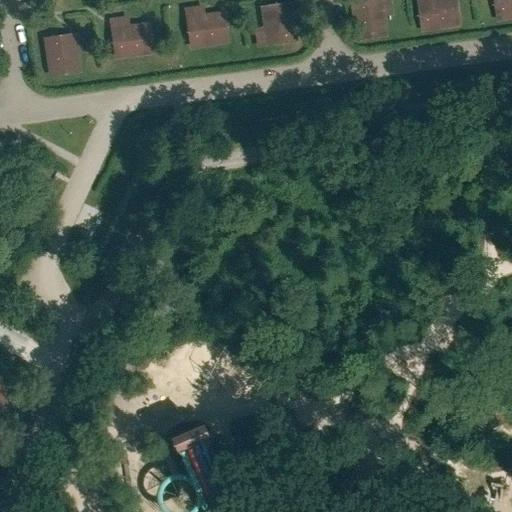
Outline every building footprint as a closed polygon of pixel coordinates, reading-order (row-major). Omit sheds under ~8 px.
[(417,0),(423,36),(463,31),(458,0),(450,0),(437,2),(437,0),(417,0)] [(511,0),(495,0),(500,28),(511,26),(511,0)] [(297,42),(290,3),(259,8),(262,27),(254,29),(257,48),(297,42)] [(385,3),(345,8),(350,47),(383,43),(380,23),(388,21),(385,3)] [(184,10),(190,50),(230,45),(226,13),(205,16),(204,7),(184,10)] [(110,23),(116,64),(156,58),(152,26),(131,29),(130,21),(110,23)] [(84,34),(44,39),(50,78),(82,74),(79,54),(87,52),(84,34)] [(196,440),(162,454),(168,468),(175,465),(181,462),(188,459),(195,456),(202,453),(196,440)] [(208,511),(210,511),(203,479),(177,484),(183,511),(208,511)]
